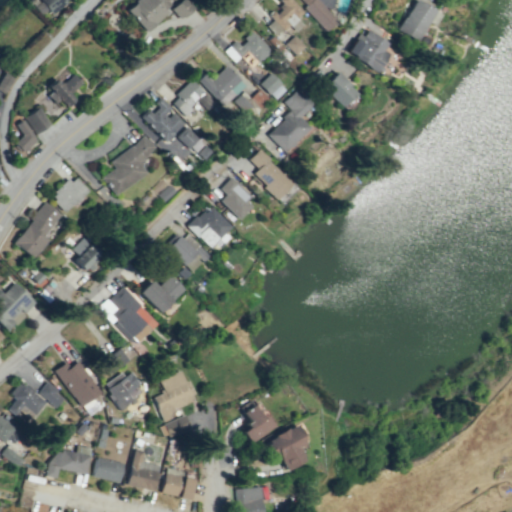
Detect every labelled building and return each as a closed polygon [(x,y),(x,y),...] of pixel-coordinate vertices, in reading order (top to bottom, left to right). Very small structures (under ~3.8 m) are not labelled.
[(40,0),(32,6),(39,15),(46,9),(50,14),(65,2),(63,0),(40,0)] [(170,6),(164,0),(133,0),(123,9),(144,31),(170,6)] [(179,19),(192,7),(185,0),(173,0),(167,6),(179,19)] [(301,11),(290,0),(275,0),(280,5),(268,17),(271,21),(265,26),(274,36),(287,24),(294,31),(301,24),(294,17),(301,11)] [(296,0),(324,30),(334,20),(315,0),(296,0)] [(410,0),(395,31),(414,41),(424,22),(429,25),(436,12),(413,0),(410,0)] [(344,53),(376,70),(385,52),(381,50),(386,42),(364,30),(358,41),(353,38),(344,53)] [(237,44),(233,40),(222,51),(232,62),(238,57),(249,69),(268,50),(250,31),(237,44)] [(302,46),(292,34),(282,43),(292,55),(302,46)] [(244,84),(224,65),(210,80),(202,73),(195,80),(222,106),(244,84)] [(0,75),(0,92),(2,94),(12,78),(2,72),(0,75)] [(353,92),(333,72),(319,85),(338,106),(353,92)] [(79,83),(70,73),(59,84),(53,78),(45,86),(49,91),(39,100),(48,109),(57,101),(62,107),(72,98),(68,94),(79,83)] [(271,99),(282,88),(268,73),(257,83),(271,99)] [(168,100),(181,115),(195,102),(203,110),(211,103),(190,80),(168,100)] [(264,134),(281,152),(308,127),(298,116),(311,104),(296,87),(281,101),(289,110),(264,134)] [(159,145),(182,124),(169,110),(170,109),(158,97),(148,107),(138,117),(142,121),(139,124),(159,145)] [(21,117),(33,134),(48,124),(36,106),(21,117)] [(13,141),(19,151),(35,142),(21,119),(12,124),(19,137),(13,141)] [(196,138),(184,127),(175,137),(186,148),(196,138)] [(143,174),(135,161),(152,150),(143,136),(106,159),(112,168),(99,176),(110,194),(143,174)] [(250,173),(274,199),(291,183),(258,148),(246,158),(255,168),(250,173)] [(85,190),(71,174),(47,196),(62,212),(85,190)] [(237,219),(253,202),(228,178),(217,189),(223,194),(217,200),(237,219)] [(45,239),(40,234),(58,215),(44,202),(9,240),(29,258),(45,239)] [(209,251),(226,235),(223,232),(229,226),(208,204),(185,225),(209,251)] [(78,269),(97,256),(84,237),(70,247),(76,256),(72,260),(78,269)] [(181,289),(167,274),(154,286),(148,280),(136,291),(156,312),(181,289)] [(0,295),(0,326),(4,331),(33,303),(14,283),(0,295)] [(155,323),(120,286),(97,307),(132,344),(155,323)] [(109,369),(126,361),(119,348),(103,356),(109,369)] [(96,393),(76,360),(66,366),(64,362),(52,368),(74,406),(96,393)] [(155,379),(161,393),(151,397),(160,420),(174,414),(171,408),(192,400),(180,369),(155,379)] [(101,383),(115,409),(141,395),(127,370),(101,383)] [(43,399),(15,382),(7,395),(12,398),(4,410),(13,415),(19,406),(33,415),(43,399)] [(53,407),(61,396),(44,382),(35,392),(53,407)] [(250,398),(236,407),(247,423),(237,429),(245,442),(269,427),(250,398)] [(187,428),(182,414),(162,423),(167,436),(187,428)] [(0,440),(2,442),(12,427),(0,418),(0,440)] [(302,462),(296,448),(302,445),(294,425),(261,438),(270,458),(276,455),(282,470),(302,462)] [(53,478),(55,468),(83,474),(88,448),(74,445),(72,452),(49,448),(43,476),(53,478)] [(0,456),(17,466),(21,458),(1,447),(0,449),(0,456)] [(155,464),(139,462),(140,450),(129,449),(124,485),(151,490),(155,464)] [(121,463),(94,457),(89,476),(116,482),(121,463)] [(187,497),(189,479),(181,477),(182,471),(162,468),(158,493),(187,497)] [(233,487),(234,511),(257,511),(257,486),(233,487)]
